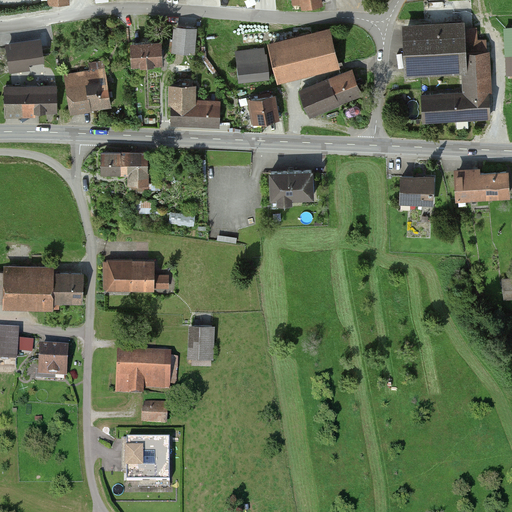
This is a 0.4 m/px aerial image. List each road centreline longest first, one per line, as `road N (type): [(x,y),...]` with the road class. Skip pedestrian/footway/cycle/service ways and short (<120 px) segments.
road 1 (residential): [(0,26),(156,9),(344,17),(383,27)]
road 2 (residential): [(76,185),(90,248),(89,470),(102,511)]
road 3 (tertiary): [(375,145),(81,133)]
road 4 (tertiary): [(511,151),(375,145)]
